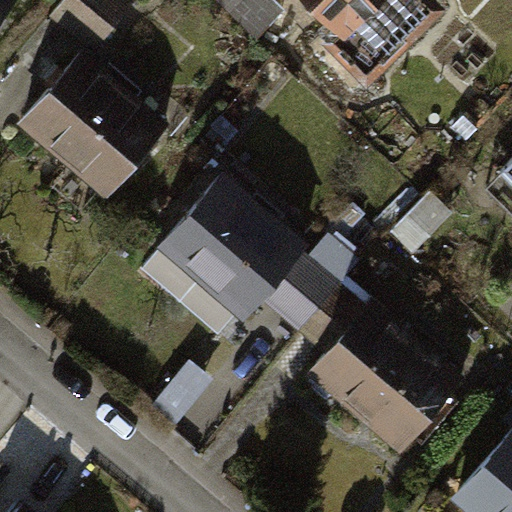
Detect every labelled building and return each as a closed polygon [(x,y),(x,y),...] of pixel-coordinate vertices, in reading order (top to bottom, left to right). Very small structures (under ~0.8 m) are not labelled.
[(0,0),(0,28),(19,0),(0,0)] [(103,44),(141,0),(72,0),(64,10),(103,44)] [(226,0),(261,37),(295,5),(289,0),(226,0)] [(462,8),(455,0),(314,0),(391,78),(462,8)] [(100,58),(38,130),(116,198),(179,126),(100,58)] [(511,176),(501,187),(511,198),(511,176)] [(229,194),(177,260),(259,325),(311,258),(229,194)] [(386,317),(334,381),(415,446),(467,382),(386,317)] [(511,511),(511,443),(463,505),(471,511),(511,511)]
